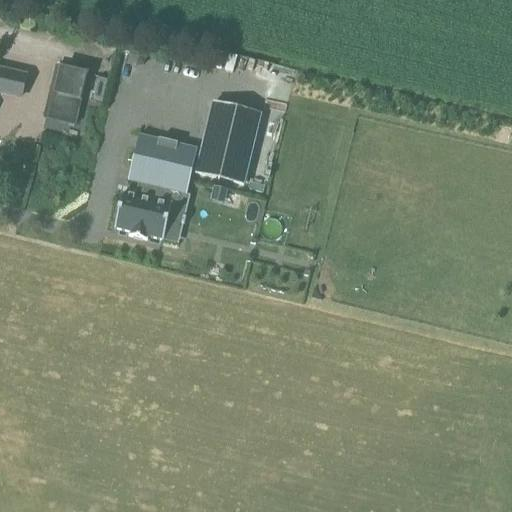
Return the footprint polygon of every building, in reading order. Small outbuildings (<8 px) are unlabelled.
[(81,103),(88,75),(55,66),(48,95),(81,103)] [(0,96),(22,101),(28,76),(0,69),(0,96)] [(242,189),(260,116),(211,104),(193,178),(242,189)] [(128,184),(139,186),(181,196),(186,197),(187,195),(185,195),(195,152),(197,153),(197,151),(139,137),(138,139),(141,139),(130,182),(128,182),(128,184)] [(163,243),(171,208),(178,210),(181,196),(139,186),(136,198),(125,195),(124,195),(124,194),(123,194),(119,211),(118,210),(117,215),(118,215),(114,231),(115,232),(116,231),(131,234),(131,237),(129,236),(128,238),(133,239),(134,235),(143,237),(143,241),(147,242),(148,241),(146,240),(147,238),(162,242),(162,243),(163,243)]
